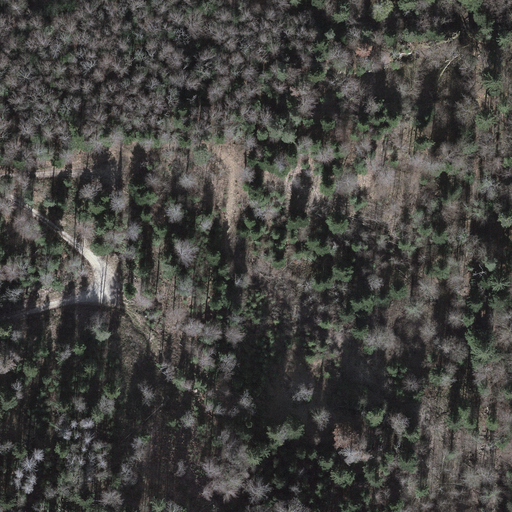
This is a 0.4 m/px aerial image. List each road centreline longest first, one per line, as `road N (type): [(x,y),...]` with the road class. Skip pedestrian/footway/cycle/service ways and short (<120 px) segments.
road 1 (track): [(0,317),(94,293),(106,277),(89,249),(0,182)]
road 2 (track): [(0,177),(137,157)]
